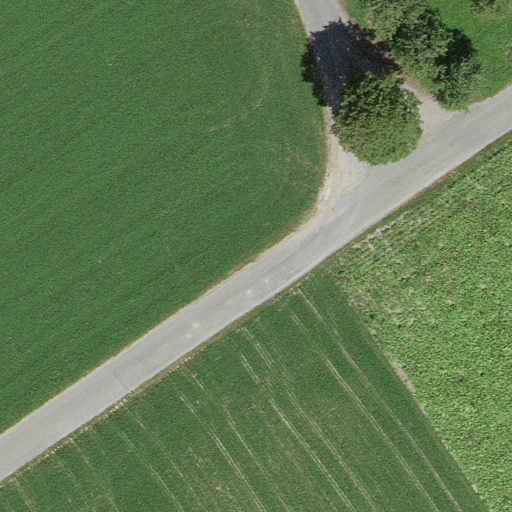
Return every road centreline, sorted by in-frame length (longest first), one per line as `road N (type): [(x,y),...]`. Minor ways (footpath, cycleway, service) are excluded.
road 1 (track): [(0,461),(511,108)]
road 2 (track): [(369,207),(335,33),(412,116),(467,139)]
